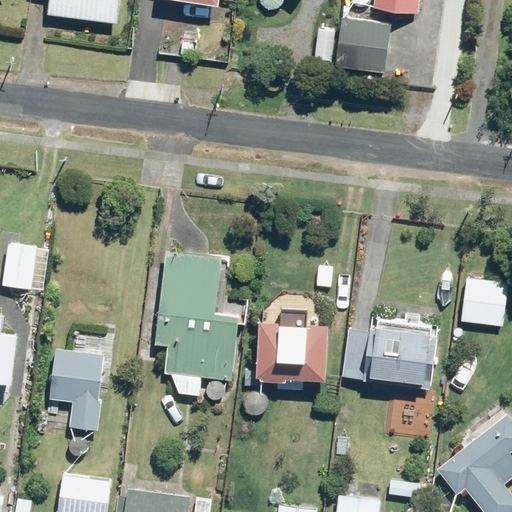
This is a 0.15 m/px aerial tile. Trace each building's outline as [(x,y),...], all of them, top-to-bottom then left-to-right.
[(51,0),(49,14),(118,23),(121,0),(51,0)] [(375,0),(374,9),(420,12),(421,0),(375,0)] [(336,68),(387,74),(392,24),(342,19),(336,68)] [(333,59),(335,26),(319,25),(317,58),(333,59)] [(10,242),(4,285),(33,289),(39,246),(10,242)] [(217,314),(224,256),(169,250),(157,344),(170,345),(166,372),(172,373),(181,394),(201,396),(203,376),(234,380),(242,317),(217,314)] [(510,282),(467,278),(462,322),(505,327),(510,282)] [(0,382),(14,384),(19,337),(1,335),(4,316),(0,315),(0,382)] [(288,378),(328,379),(330,324),(310,323),(310,326),(283,326),(283,322),(260,322),(258,370),(246,369),(246,385),(261,385),(261,381),(288,381),(288,378)] [(350,329),(343,376),(431,388),(437,346),(430,345),(431,335),(379,327),(378,332),(350,329)] [(52,399),(75,402),(71,427),(99,430),(103,400),(100,400),(105,355),(59,349),(52,399)] [(466,487),(487,511),(511,511),(511,492),(505,484),(511,478),(511,453),(511,418),(508,413),(439,469),(459,493),(466,487)] [(59,511),(106,511),(111,479),(64,474),(59,511)] [(422,483),(392,480),(391,494),(420,497),(422,483)] [(189,511),(191,495),(130,487),(129,497),(119,495),(116,511),(189,511)] [(339,511),(380,511),(382,501),(378,501),(379,494),(363,492),(362,499),(341,496),(339,511)] [(19,497),(16,511),(30,511),(33,500),(19,497)] [(195,511),(211,511),(213,500),(197,498),(195,511)]
